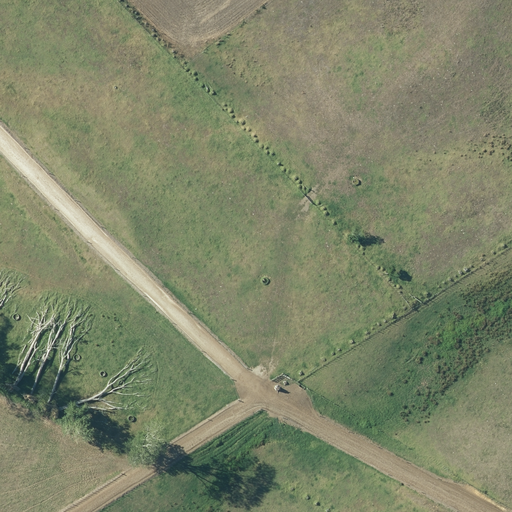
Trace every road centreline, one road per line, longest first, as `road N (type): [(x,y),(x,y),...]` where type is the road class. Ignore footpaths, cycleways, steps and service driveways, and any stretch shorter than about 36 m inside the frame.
road 1 (track): [(451,511),(243,417),(90,511)]
road 2 (track): [(0,191),(243,417)]
